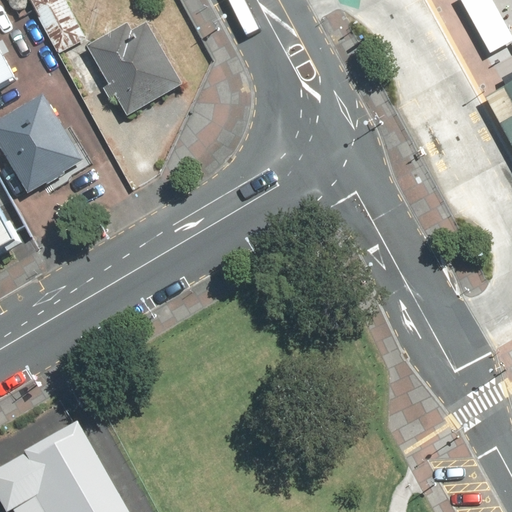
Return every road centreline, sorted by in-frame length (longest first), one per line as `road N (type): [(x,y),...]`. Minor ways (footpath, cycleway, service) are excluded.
road 1 (residential): [(511,469),(307,118)]
road 2 (tertiary): [(0,348),(286,167),(307,118)]
road 3 (tertiary): [(263,0),(308,77),(307,118)]
